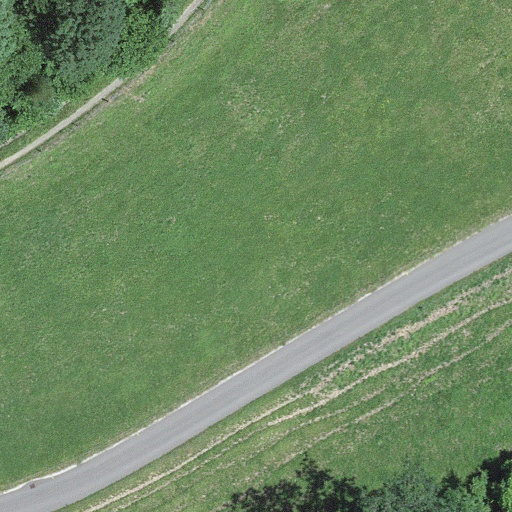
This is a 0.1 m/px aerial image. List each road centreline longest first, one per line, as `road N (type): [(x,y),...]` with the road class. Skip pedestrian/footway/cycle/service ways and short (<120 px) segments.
road 1 (track): [(511,235),(116,467),(3,511)]
road 2 (track): [(0,145),(164,0)]
